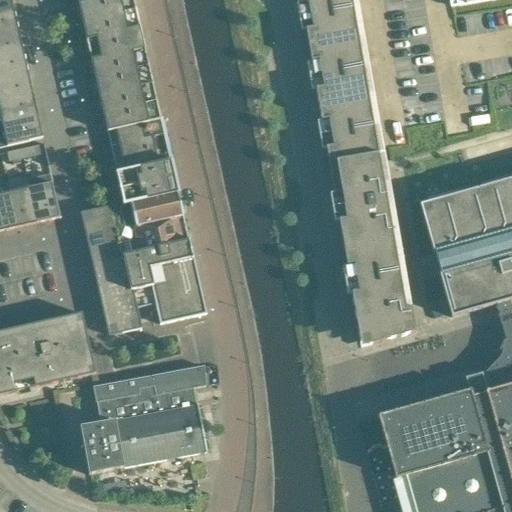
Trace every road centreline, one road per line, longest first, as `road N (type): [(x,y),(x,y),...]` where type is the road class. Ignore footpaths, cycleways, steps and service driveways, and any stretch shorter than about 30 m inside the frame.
road 1 (residential): [(225,511),(237,442),(236,376),(152,0)]
road 2 (residential): [(278,0),(338,355)]
road 3 (residential): [(63,248),(71,233),(31,0)]
road 4 (residential): [(366,511),(338,355)]
road 5 (residential): [(0,326),(69,308),(75,300),(63,248)]
